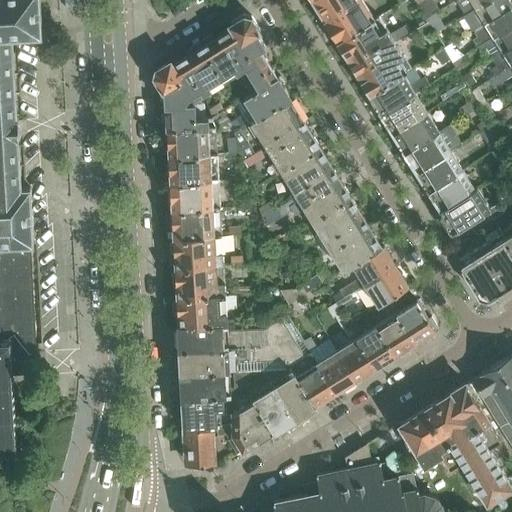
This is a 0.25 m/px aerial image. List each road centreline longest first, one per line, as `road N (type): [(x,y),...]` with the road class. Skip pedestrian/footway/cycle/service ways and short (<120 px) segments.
road 1 (secondary): [(96,55),(113,354),(94,511)]
road 2 (secondary): [(146,489),(121,50)]
road 3 (residential): [(473,334),(272,0)]
road 4 (residential): [(473,334),(451,356),(223,501),(146,489)]
